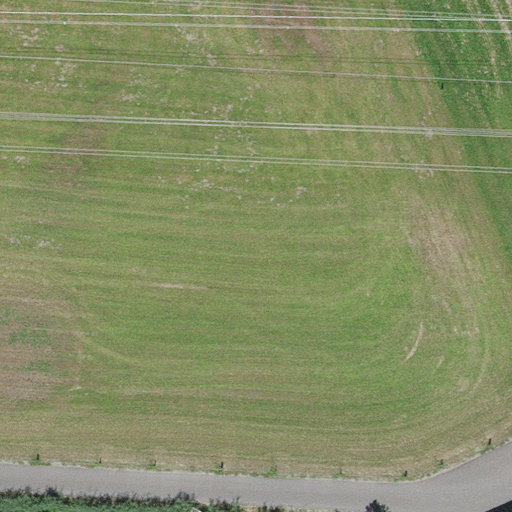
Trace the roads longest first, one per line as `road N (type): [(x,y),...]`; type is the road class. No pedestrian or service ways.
road 1 (unclassified): [(511,495),(0,469)]
road 2 (track): [(390,489),(511,446)]
